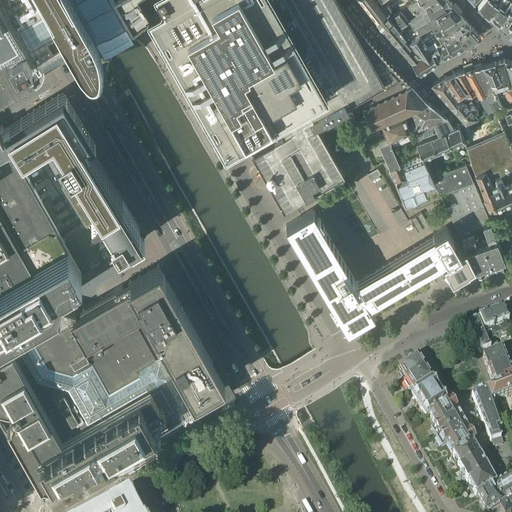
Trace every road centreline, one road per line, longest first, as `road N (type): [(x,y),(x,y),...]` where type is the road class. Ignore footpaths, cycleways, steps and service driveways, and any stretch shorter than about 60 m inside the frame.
road 1 (unknown): [(107,333),(146,310),(163,332),(59,378),(50,362)]
road 2 (tertiary): [(271,403),(177,237)]
road 3 (tertiary): [(165,245),(262,408)]
road 4 (tertiary): [(177,237),(115,127),(75,86)]
road 5 (tertiary): [(75,86),(165,245)]
road 6 (residential): [(443,511),(354,358)]
road 7 (residential): [(354,358),(511,289)]
road 8 (residential): [(61,308),(165,245)]
